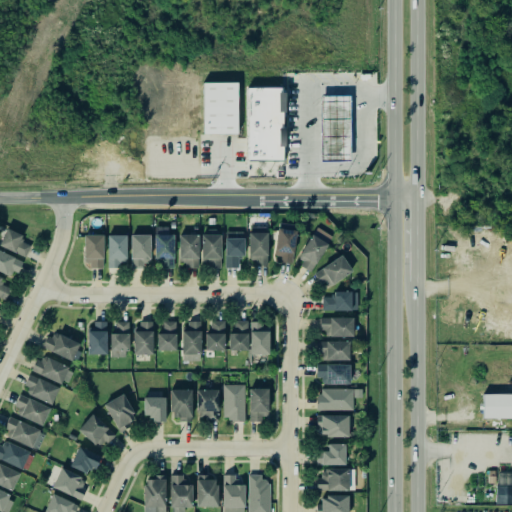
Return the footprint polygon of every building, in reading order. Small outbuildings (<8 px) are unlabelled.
[(202,83),(203,134),(237,133),(236,82),(202,83)] [(245,86),(244,163),(282,163),(282,152),(285,152),(285,127),(283,127),(283,117),(285,117),(285,89),(283,89),(283,86),(245,86)] [(279,223),(278,228),(277,228),(273,253),(275,255),(280,256),(279,260),(290,262),(295,232),(294,231),(295,225),(279,223)] [(153,234),(154,234),(154,226),(168,226),(168,229),(172,229),(172,234),(173,234),(173,268),(160,268),(160,263),(157,263),(154,261),(154,259),(153,259),(153,234)] [(248,232),(250,232),(250,226),(265,226),(265,231),(268,231),(268,267),(254,267),(254,260),(251,260),(248,259),(248,232)] [(300,265),(309,271),(314,263),(315,263),(327,244),(326,244),(330,236),(317,227),(312,235),(311,235),(298,256),(299,259),(302,261),(300,265)] [(30,245),(20,241),(22,235),(6,228),(0,242),(0,246),(25,257),(30,245)] [(200,234),(200,260),(203,263),(207,263),(207,267),(219,267),(219,258),(220,258),(220,234),(218,234),(218,232),(215,229),(207,229),(205,231),(205,234),(200,234)] [(242,238),(242,231),(225,231),(225,239),(224,239),(224,268),(238,268),(238,259),(241,259),(241,256),(244,256),(244,238),(242,238)] [(102,235),(85,235),(85,268),(102,268),(102,235)] [(107,235),(107,266),(127,266),(126,235),(107,235)] [(149,235),(130,235),(130,267),(150,266),(149,235)] [(179,235),(179,258),(179,261),(181,262),(185,262),(185,268),(197,268),(197,235),(179,235)] [(21,261),(0,251),(0,271),(13,278),(21,261)] [(312,274),(320,285),(324,282),(327,285),(330,286),(332,284),(332,285),(352,271),(340,254),(312,274)] [(0,297),(4,300),(9,288),(0,283),(0,282),(2,278),(0,277),(0,297)] [(322,298),(322,311),(357,310),(357,302),(351,303),(351,291),(333,292),(333,297),(322,298)] [(353,318),(322,317),(321,336),(352,336),(353,318)] [(109,332),(110,358),(128,357),(127,321),(115,322),(116,332),(109,332)] [(175,351),(176,322),(162,321),(162,333),(157,333),(156,350),(175,351)] [(224,351),(224,321),(210,321),(210,334),(205,333),(205,350),(224,351)] [(247,321),(234,321),(234,333),(228,333),(229,350),(248,350),(247,321)] [(87,355),(106,354),(106,323),(87,323),(87,355)] [(133,355),(152,354),(152,323),(133,323),(133,355)] [(182,361),(201,361),(200,323),(181,324),(182,361)] [(268,355),(269,324),(249,323),(249,354),(268,355)] [(42,348),(71,362),(79,344),(51,330),(42,348)] [(349,360),(349,341),(314,341),(315,361),(349,360)] [(39,354),(31,370),(63,387),(71,371),(39,354)] [(349,384),(349,365),(318,364),(318,384),(349,384)] [(22,390),(52,404),(59,388),(29,375),(22,390)] [(244,420),(244,384),(223,385),(223,421),(244,420)] [(268,389),(249,388),(248,419),(267,420),(268,389)] [(352,411),(352,389),(317,388),(317,410),(352,411)] [(191,418),(192,390),(170,389),(170,418),(191,418)] [(218,389),(196,390),(197,419),(219,418),(218,389)] [(116,430),(136,421),(124,394),(104,403),(116,430)] [(483,419),(511,418),(511,394),(482,395),(483,419)] [(49,406),(19,396),(13,415),(43,425),(49,406)] [(165,398),(143,397),(143,415),(150,415),(150,422),(165,422),(165,398)] [(115,435),(92,413),(78,429),(101,450),(115,435)] [(347,437),(348,416),(318,415),(317,436),(347,437)] [(39,428),(9,418),(3,438),(33,447),(39,428)] [(28,451),(0,441),(0,460),(23,468),(28,451)] [(344,465),(345,444),(327,444),(327,451),(316,451),(316,464),(344,465)] [(86,474),(89,468),(94,470),(100,457),(78,447),(69,466),(86,474)] [(0,486),(11,491),(19,473),(0,464),(0,486)] [(61,468),(52,487),(79,500),(88,481),(61,468)] [(348,491),(349,470),(318,469),(317,490),(348,491)] [(247,511),(269,511),(270,481),(261,481),(261,475),(248,474),(247,511)] [(169,511),(183,511),(184,507),(191,507),(192,482),(182,482),(182,475),(170,475),(169,511)] [(243,511),(243,482),(235,482),(235,475),(222,475),(222,511),(243,511)] [(143,511),(164,511),(165,477),(144,477),(143,511)] [(196,507),(217,507),(217,477),(196,477),(196,507)] [(511,503),(511,486),(496,486),(496,504),(511,503)] [(0,510),(6,511),(7,511),(13,493),(0,489),(0,510)] [(74,511),(78,505),(51,494),(44,511),(74,511)] [(347,511),(347,495),(317,496),(317,511),(347,511)]
